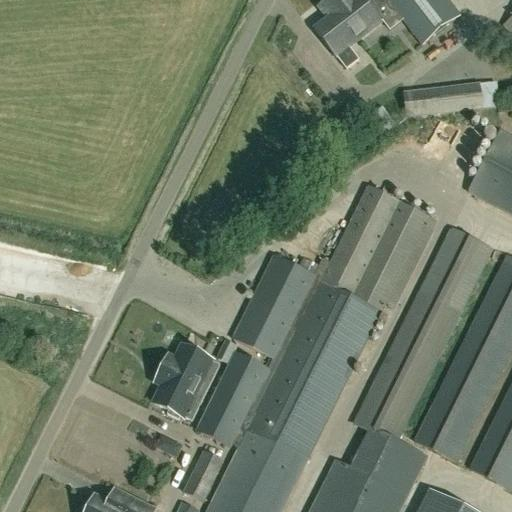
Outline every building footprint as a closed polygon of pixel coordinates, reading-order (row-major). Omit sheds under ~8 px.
[(327,0),(317,8),(327,20),(314,30),(336,58),(346,70),(359,60),(349,48),(380,23),(372,13),(387,2),(385,0),(327,0)] [(385,0),(387,2),(388,1),(422,44),(458,16),(446,0),(385,0)] [(407,119),(483,110),(480,85),(404,94),(407,119)] [(373,116),(384,137),(399,129),(387,108),(373,116)] [(511,139),(501,134),(469,195),(511,217),(511,139)] [(323,262),(315,278),(275,257),(233,341),(273,361),(267,372),(235,356),(197,433),(230,450),(232,447),(239,450),(208,511),(283,511),(385,307),(393,312),(437,225),(368,190),(331,265),(323,262)] [(325,253),(334,229),(324,225),(315,250),(325,253)] [(355,424),(371,432),(397,445),(493,251),(452,230),(355,424)] [(416,443),(457,464),(511,353),(511,260),(508,258),(416,443)] [(78,265),(76,273),(96,278),(98,270),(78,265)] [(169,359),(160,377),(156,385),(163,388),(154,406),(169,413),(167,417),(179,422),(180,419),(183,420),(192,424),(220,368),(211,364),(211,363),(200,358),(200,353),(190,349),(187,351),(182,349),(176,362),(169,359)] [(511,385),(469,469),(511,490),(511,385)] [(203,455),(183,496),(203,505),(223,465),(203,455)] [(401,511),(408,499),(336,463),(311,511),(401,511)] [(153,511),(114,492),(108,505),(94,499),(93,501),(88,503),(84,511),(153,511)] [(418,511),(464,511),(428,494),(418,511)]
